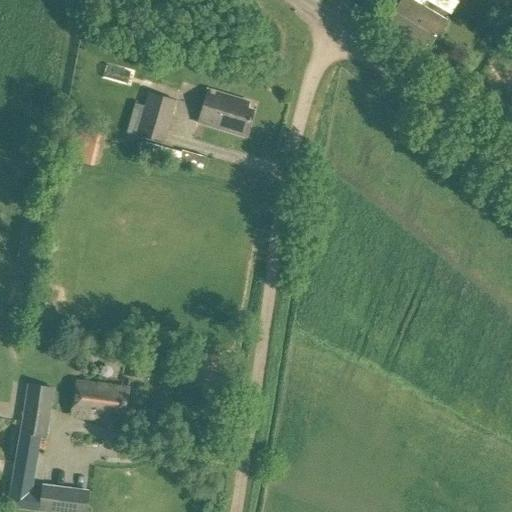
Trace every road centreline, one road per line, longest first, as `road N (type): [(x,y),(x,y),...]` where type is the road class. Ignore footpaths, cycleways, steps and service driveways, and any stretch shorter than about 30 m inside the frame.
road 1 (track): [(236,511),(305,94),(339,25)]
road 2 (unclassified): [(511,170),(299,0)]
